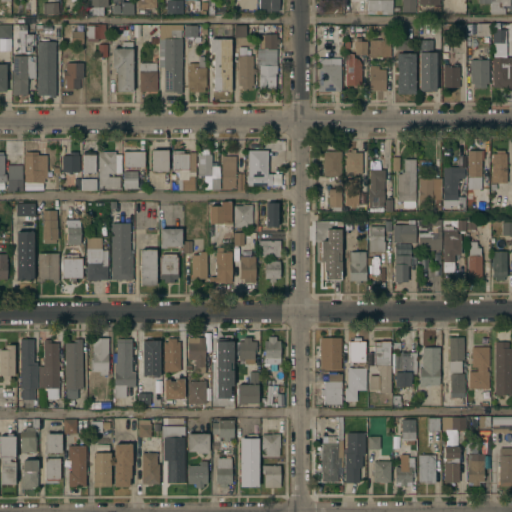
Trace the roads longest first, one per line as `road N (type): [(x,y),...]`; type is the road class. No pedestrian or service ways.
road 1 (residential): [(0,314),(511,310)]
road 2 (residential): [(0,123),(511,121)]
road 3 (residential): [(299,0),(300,511)]
